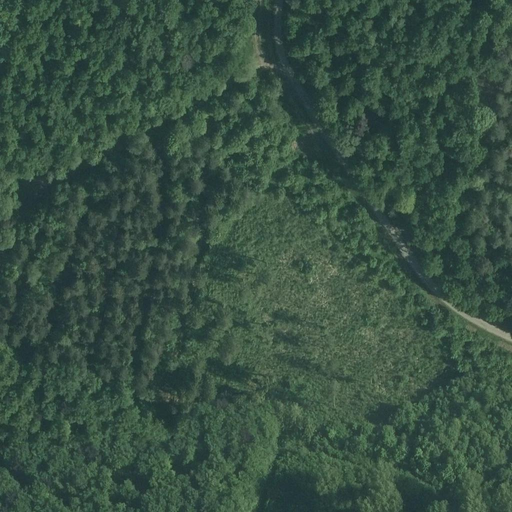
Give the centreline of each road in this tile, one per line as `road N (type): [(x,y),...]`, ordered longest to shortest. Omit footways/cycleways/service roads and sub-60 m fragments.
road 1 (unclassified): [(511,338),(441,304),(399,248),(278,52),(280,0)]
road 2 (track): [(0,271),(17,214),(56,180),(278,52)]
